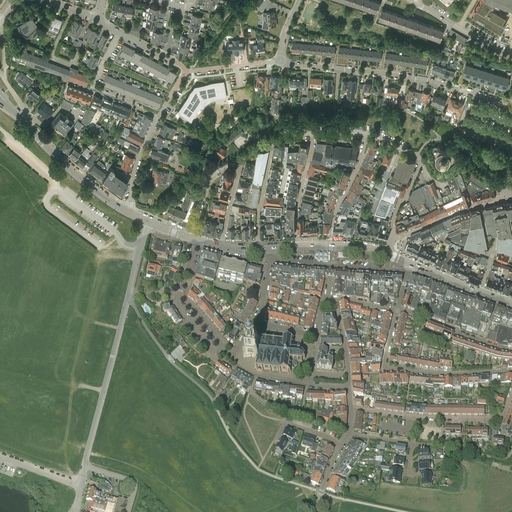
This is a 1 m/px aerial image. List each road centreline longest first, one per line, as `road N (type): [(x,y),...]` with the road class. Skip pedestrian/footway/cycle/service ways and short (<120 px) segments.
road 1 (unclassified): [(84,466),(147,221)]
road 2 (residential): [(189,237),(212,175),(284,137),(342,132)]
road 3 (residential): [(511,106),(433,81),(338,68)]
road 4 (primary): [(129,212),(69,168),(7,104)]
road 5 (residential): [(498,417),(350,409)]
road 6 (residential): [(386,368),(511,371)]
road 7 (residential): [(349,430),(270,406),(250,392),(256,375)]
road 8 (residential): [(511,349),(397,310)]
